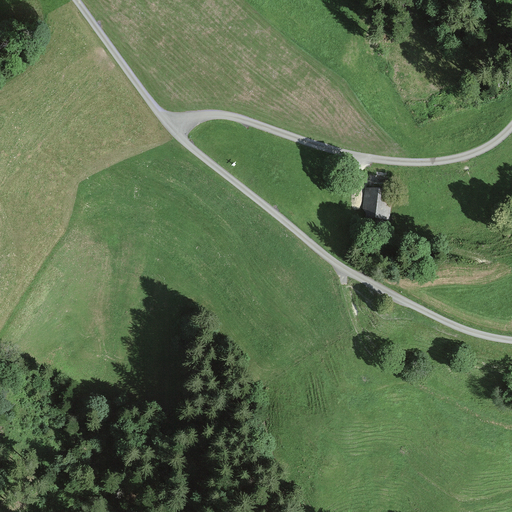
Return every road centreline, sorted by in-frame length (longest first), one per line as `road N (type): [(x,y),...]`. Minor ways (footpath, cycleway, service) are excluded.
road 1 (track): [(170,126),(350,268),(464,327),(511,340)]
road 2 (track): [(170,126),(227,115),(330,149),(419,162),(478,151),(511,126)]
road 3 (track): [(76,0),(170,126)]
